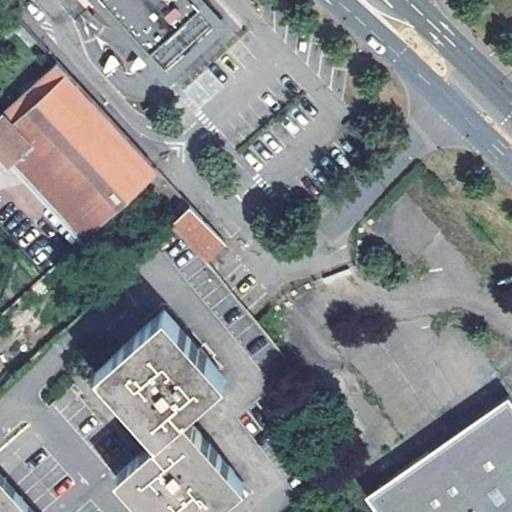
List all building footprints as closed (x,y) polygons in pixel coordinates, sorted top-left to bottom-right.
[(90,0),(167,84),(176,76),(155,51),(153,52),(105,0),(90,0)] [(178,79),(223,38),(220,35),(199,10),(201,8),(193,0),(105,0),(153,52),(155,51),(176,76),(178,79)] [(193,0),(201,8),(199,10),(220,35),(230,27),(205,0),(193,0)] [(59,61),(0,116),(0,155),(3,153),(84,241),(158,169),(59,61)] [(175,221),(204,256),(223,240),(191,205),(175,221)] [(121,273),(126,278),(134,271),(128,266),(121,273)] [(158,437),(186,413),(226,378),(166,309),(98,368),(158,437)] [(75,382),(0,449),(0,468),(39,511),(149,511),(116,474),(158,437),(98,368),(78,386),(75,382)] [(369,491),(383,511),(511,511),(511,393),(510,392),(386,479),(369,491)] [(211,511),(246,482),(186,413),(158,437),(116,474),(149,511),(211,511)] [(0,511),(39,511),(0,468),(0,511)]
